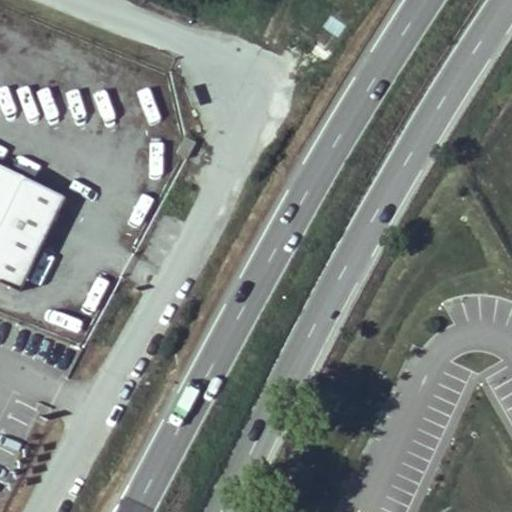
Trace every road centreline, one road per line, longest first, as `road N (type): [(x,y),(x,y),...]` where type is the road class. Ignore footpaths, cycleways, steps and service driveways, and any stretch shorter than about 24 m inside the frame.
road 1 (unclassified): [(66,0),(269,83),(41,511)]
road 2 (primary): [(220,511),(421,124),(504,0)]
road 3 (primary): [(418,0),(378,59),(134,511)]
